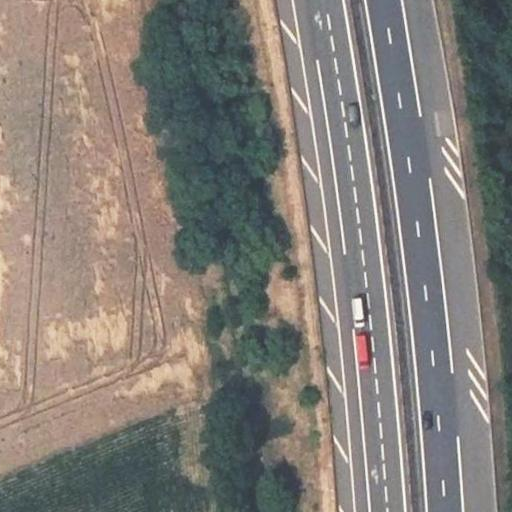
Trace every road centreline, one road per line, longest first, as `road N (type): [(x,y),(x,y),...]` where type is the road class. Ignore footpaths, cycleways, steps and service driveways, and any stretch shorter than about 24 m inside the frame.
road 1 (motorway): [(323,0),(358,224),(386,511)]
road 2 (motorway): [(445,511),(418,224),(384,0)]
